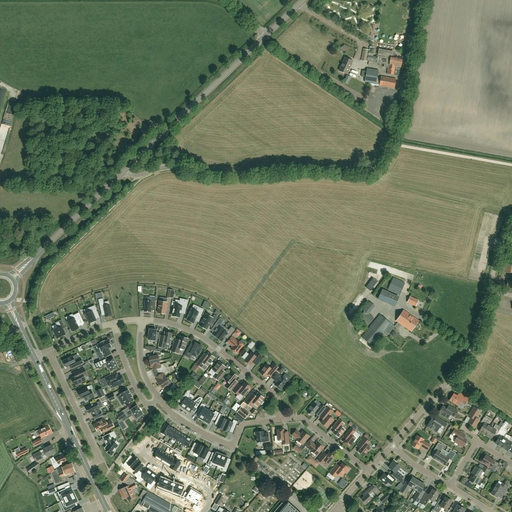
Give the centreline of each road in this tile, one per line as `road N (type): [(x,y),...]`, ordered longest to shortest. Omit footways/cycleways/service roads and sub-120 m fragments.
road 1 (unclassified): [(123,170),(138,176),(168,166),(235,176),(372,167),(402,107),(423,0)]
road 2 (residential): [(408,425),(252,297)]
road 3 (tertiary): [(123,170),(263,36)]
road 4 (residential): [(280,419),(275,394),(208,340),(142,318)]
road 5 (tertiary): [(11,278),(123,170)]
road 6 (track): [(367,169),(511,214)]
road 7 (residential): [(158,397),(180,420),(229,445),(244,423),(280,419)]
road 8 (residential): [(47,351),(97,455),(86,466)]
road 9 (unclassified): [(476,332),(511,215)]
road 10 (primary): [(86,466),(34,357)]
